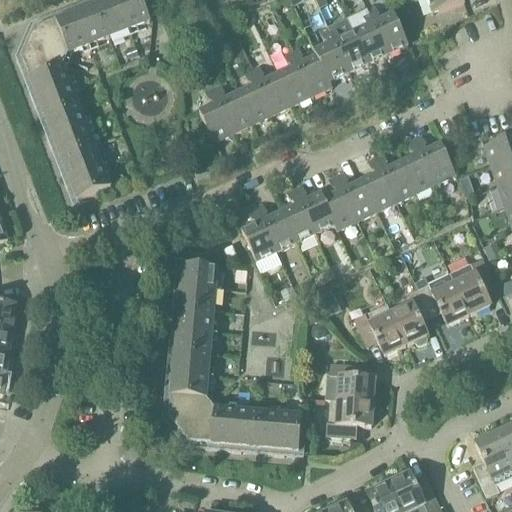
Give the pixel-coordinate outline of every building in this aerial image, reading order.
[(77,203),(96,196),(111,190),(63,68),(68,57),(150,25),(140,0),(107,0),(109,2),(84,12),(82,6),(66,12),(68,18),(34,31),(22,60),(35,94),(29,96),(35,112),(41,109),(51,134),(45,136),(51,152),(57,150),(66,174),(61,177),(67,192),(72,190),(77,203)] [(426,0),(432,17),(464,5),(462,0),(426,0)] [(366,12),(388,58),(408,48),(393,17),(381,23),(374,8),(366,12)] [(353,36),(368,67),(388,58),(366,12),(358,16),(365,30),(353,36)] [(368,67),(353,36),(342,41),(335,27),(327,31),(349,76),(368,67)] [(349,76),(327,31),(319,34),(326,49),(313,55),(316,60),(317,60),(329,85),(330,85),(349,76)] [(317,60),(316,60),(305,65),(298,51),(290,54),(312,100),(332,90),(330,85),(329,85),(317,60)] [(312,100),(290,54),(283,58),(289,72),(277,78),(292,109),(312,100)] [(292,109),(277,78),(266,83),(259,69),(251,73),(272,119),(292,109)] [(272,119),(251,73),(243,76),(250,91),(238,97),(253,128),(272,119)] [(253,128),(238,97),(227,102),(220,87),(211,91),(233,137),(253,128)] [(233,137),(211,91),(204,95),(211,109),(199,115),(213,146),(233,137)] [(415,142),(436,188),(456,179),(441,148),(429,153),(422,139),(415,142)] [(490,170),(511,162),(511,139),(483,149),(490,170)] [(402,166),(417,197),(436,188),(415,142),(406,146),(413,161),(402,166)] [(375,161),(397,207),(417,197),(402,166),(390,172),(383,157),(375,161)] [(363,185),(377,216),(397,207),(375,161),(367,165),(374,179),(363,185)] [(497,190),(511,185),(511,162),(490,170),(497,190)] [(336,179),(358,225),(377,216),(363,185),(351,190),(344,176),(336,179)] [(335,229),(334,229),(337,235),(358,225),(336,179),(328,183),(335,198),(324,203),(323,203),(335,229)] [(504,211),(511,208),(511,185),(497,190),(504,211)] [(316,238),(334,229),(335,229),(323,203),(324,203),(322,197),(309,203),(302,189),(294,193),(316,238)] [(281,216),(296,247),(316,238),(294,193),(287,196),(293,211),(281,216)] [(255,211),(277,257),(296,247),(281,216),(270,222),(263,207),(255,211)] [(256,266),(277,257),(255,211),(247,215),(254,229),(242,235),(256,266)] [(227,262),(236,258),(232,248),(223,253),(227,262)] [(470,269),(450,279),(454,288),(469,319),(490,309),(482,292),(492,287),(481,264),(470,269)] [(267,458),(284,459),(284,453),(299,455),(302,419),(214,411),(206,402),(218,271),(182,268),(181,282),(175,281),(173,298),(179,298),(177,325),(171,324),(170,341),(176,341),(173,368),(167,367),(166,384),(172,384),(168,421),(189,445),(225,448),(224,454),(241,456),(241,450),(268,452),(267,458)] [(415,287),(418,294),(429,317),(439,312),(447,330),(469,319),(454,288),(450,279),(429,289),(425,282),(415,287)] [(297,299),(292,289),(281,295),(285,305),(297,299)] [(429,317),(418,294),(407,299),(412,308),(390,318),(405,350),(415,345),(416,349),(419,350),(426,347),(427,344),(425,340),(427,339),(418,321),(429,317)] [(332,295),(320,300),(324,308),(336,302),(332,295)] [(0,306),(0,329),(11,331),(14,309),(0,306)] [(405,350),(390,318),(386,309),(355,324),(366,347),(376,342),(384,360),(405,350)] [(11,331),(0,329),(0,352),(8,354),(11,331)] [(338,404),(373,406),(374,383),(355,382),(355,371),(330,369),(329,381),(339,381),(338,404)] [(373,406),(338,404),(329,403),(328,427),(327,427),(326,439),(351,441),(352,429),(371,431),(373,406)] [(511,428),(495,437),(511,471),(511,428)] [(484,466),(472,472),(487,502),(499,496),(496,488),(511,480),(511,471),(495,437),(474,446),(484,466)] [(409,477),(387,487),(399,511),(438,511),(425,485),(415,490),(409,477)] [(371,508),(362,511),(399,511),(387,487),(366,497),(371,508)]
